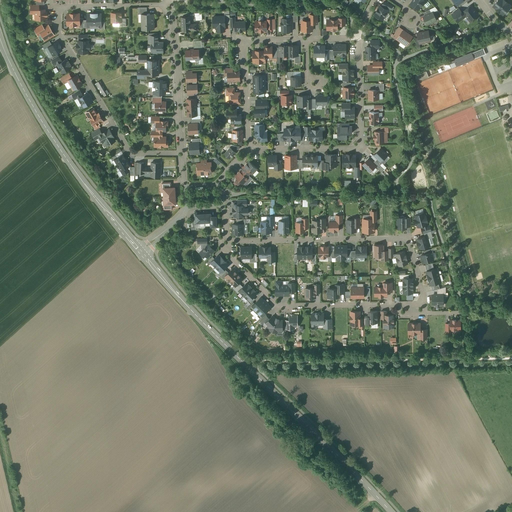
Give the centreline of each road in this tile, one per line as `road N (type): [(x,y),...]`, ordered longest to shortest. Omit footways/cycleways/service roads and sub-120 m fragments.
road 1 (tertiary): [(139,252),(390,511)]
road 2 (residential): [(181,153),(126,147),(56,18),(69,4),(168,5)]
road 3 (tertiary): [(0,40),(46,129),(139,252)]
road 4 (residential): [(424,294),(403,238),(225,240)]
road 5 (residential): [(358,37),(362,146),(246,154)]
road 6 (residential): [(225,240),(231,261),(279,303),(398,304)]
road 7 (residential): [(304,37),(253,38),(242,46),(246,154)]
road 8 (residential): [(168,5),(181,153)]
